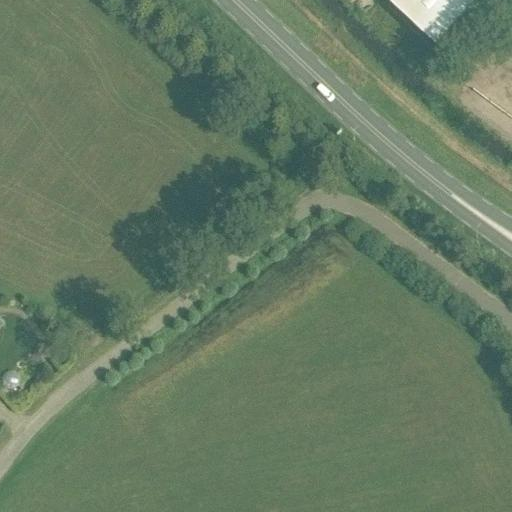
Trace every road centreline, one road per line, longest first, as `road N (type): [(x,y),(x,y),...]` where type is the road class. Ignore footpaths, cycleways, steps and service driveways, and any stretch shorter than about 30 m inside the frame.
road 1 (unclassified): [(0,471),(74,388),(310,205),(359,202),(511,322)]
road 2 (primary): [(511,236),(371,127),(233,0)]
